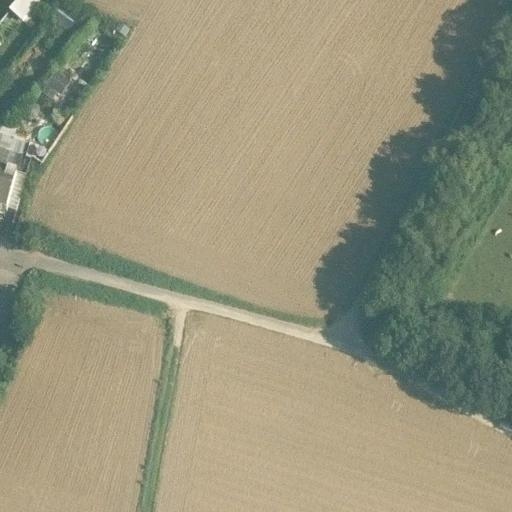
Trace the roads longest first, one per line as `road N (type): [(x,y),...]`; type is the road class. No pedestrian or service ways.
road 1 (track): [(511,431),(351,343),(37,259)]
road 2 (track): [(351,343),(355,310),(511,15)]
